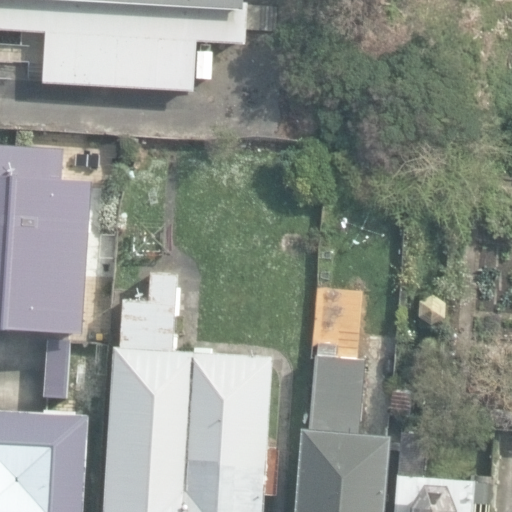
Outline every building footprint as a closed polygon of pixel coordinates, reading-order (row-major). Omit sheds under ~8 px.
[(0,0),(0,31),(15,32),(14,44),(42,45),(40,80),(191,89),(192,70),(208,71),(210,39),(243,41),(244,0),(0,0)] [(0,332),(1,333),(16,154),(0,152),(0,332)] [(65,158),(16,154),(1,333),(82,339),(94,184),(63,181),(65,158)] [(266,511),(267,493),(279,494),(282,448),(270,447),(275,357),(175,351),(180,274),(154,272),(153,301),(127,299),(124,347),(117,347),(106,511),(266,511)] [(295,511),(384,511),(389,430),(358,428),(362,354),(332,352),(333,338),(312,337),(307,424),(300,423),(295,511)] [(393,414),(413,414),(414,388),(394,387),(393,414)] [(87,511),(90,412),(0,409),(0,511),(87,511)] [(488,511),(490,498),(477,497),(478,481),(425,477),(428,435),(402,433),(396,511),(488,511)]
